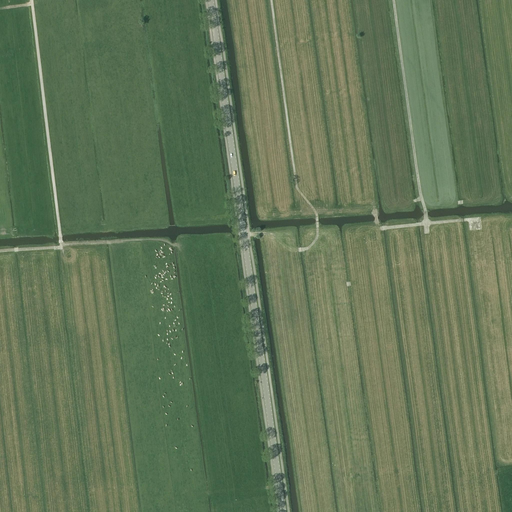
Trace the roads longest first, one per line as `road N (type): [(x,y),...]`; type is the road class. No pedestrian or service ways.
road 1 (tertiary): [(283,511),(210,0)]
road 2 (track): [(270,0),(297,188),(316,214),(317,233),(304,250),(271,235),(243,235)]
